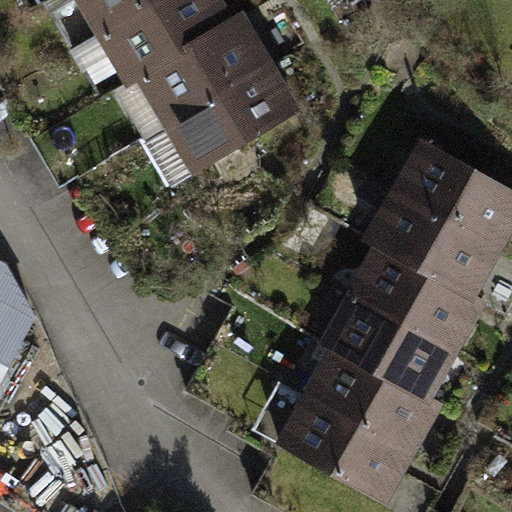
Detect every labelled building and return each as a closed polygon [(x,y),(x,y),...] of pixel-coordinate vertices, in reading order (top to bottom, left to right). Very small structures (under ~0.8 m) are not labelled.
[(98,5),(112,27),(158,0),(81,0),(83,2),(98,5)] [(127,53),(140,76),(220,28),(203,0),(158,0),(112,27),(101,33),(111,50),(127,53)] [(166,96),(178,117),(258,71),(230,22),(220,28),(140,76),(149,92),(166,96)] [(195,145),(207,166),(286,119),(258,71),(178,117),(167,123),(178,140),(195,145)] [(407,195),(488,240),(511,197),(511,189),(508,188),(511,181),(511,179),(484,164),(480,172),(423,140),(414,156),(419,173),(407,195)] [(380,243),(461,289),(488,240),(407,195),(397,189),(387,205),(392,222),(380,243)] [(364,298),(445,344),(471,295),(461,289),(380,243),(371,260),(375,277),(364,298)] [(336,346),(417,392),(445,344),(364,298),(352,292),(343,308),(348,324),(336,346)] [(0,370),(32,311),(0,293),(0,370)] [(320,401),(400,446),(427,398),(417,392),(336,346),(327,363),(332,379),(320,401)] [(292,450),(371,496),(400,446),(320,401),(309,394),(299,412),(303,428),(292,450)]
